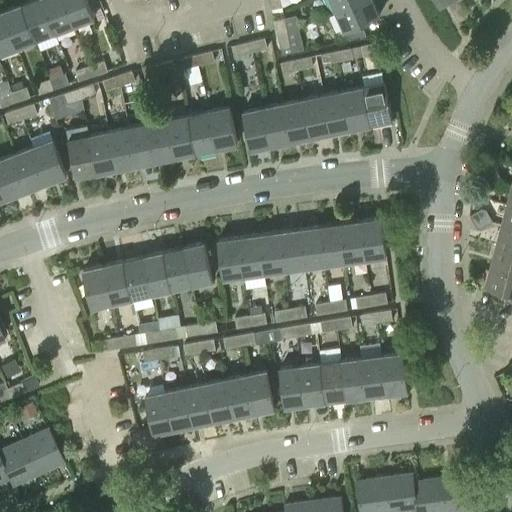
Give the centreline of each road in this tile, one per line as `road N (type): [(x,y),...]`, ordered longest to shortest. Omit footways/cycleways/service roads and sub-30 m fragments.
road 1 (residential): [(0,247),(159,202),(446,168)]
road 2 (residential): [(130,511),(205,468),(249,455),(490,418)]
road 3 (residential): [(490,418),(449,306),(441,224),(446,168)]
road 4 (residential): [(475,95),(401,0)]
